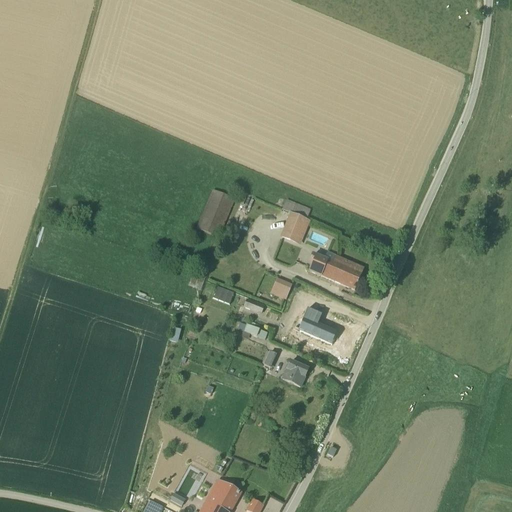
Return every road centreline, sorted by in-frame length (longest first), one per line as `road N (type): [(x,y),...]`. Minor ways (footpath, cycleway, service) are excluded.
road 1 (unclassified): [(291,511),(467,114),(486,0)]
road 2 (track): [(97,0),(0,327)]
